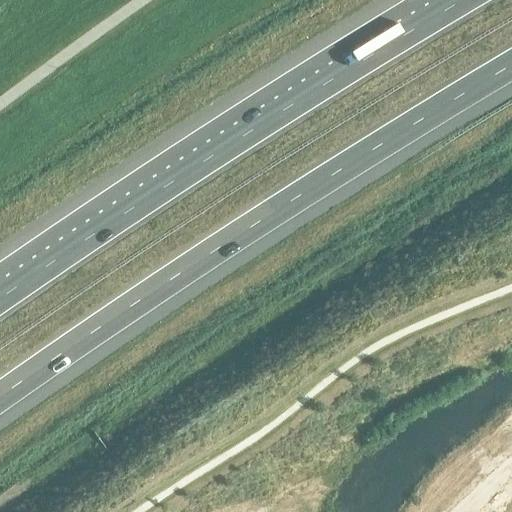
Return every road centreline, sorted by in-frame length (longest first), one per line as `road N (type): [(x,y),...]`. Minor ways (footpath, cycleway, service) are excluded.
road 1 (motorway): [(0,404),(145,302),(511,70)]
road 2 (motorway): [(465,0),(0,299)]
